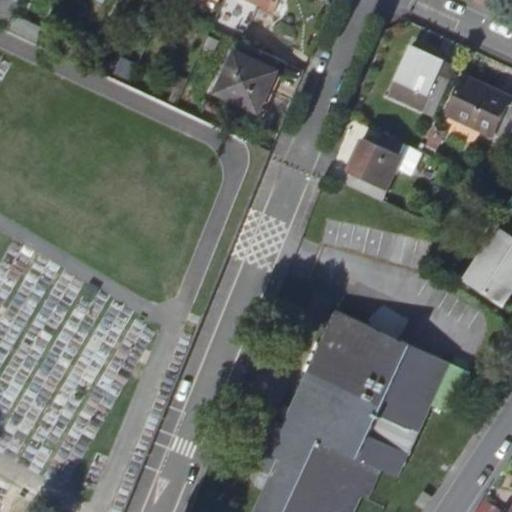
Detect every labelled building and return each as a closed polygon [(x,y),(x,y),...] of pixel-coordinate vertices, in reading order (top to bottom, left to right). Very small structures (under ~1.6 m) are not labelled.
[(0,0),(0,23),(36,40),(42,28),(12,14),(17,0),(0,0)] [(223,0),(211,27),(238,40),(255,4),(277,15),(283,0),(223,0)] [(476,0),(475,3),(489,9),(493,0),(476,0)] [(80,27),(67,55),(82,62),(95,34),(80,27)] [(412,45),(396,80),(414,89),(407,104),(423,111),(429,97),(440,102),(457,67),(412,45)] [(234,52),(216,91),(258,111),(276,72),(273,71),(278,59),(252,47),(247,58),(234,52)] [(511,99),(465,77),(448,114),(494,137),(497,130),(510,136),(511,132),(511,99)] [(396,80),(389,96),(407,104),(414,89),(396,80)] [(365,138),(344,182),(382,201),(408,145),(387,135),(382,145),(365,138)] [(459,181),(462,183),(448,210),(460,218),(480,186),(483,180),(464,171),(459,181)] [(511,237),(500,229),(467,279),(503,302),(511,288),(511,237)] [(263,488),(252,511),(353,511),(361,495),(367,497),(381,466),(398,475),(453,362),(435,355),(425,357),(412,352),(408,342),(398,337),(389,341),(375,334),(371,325),(338,310),(286,424),(270,417),(249,462),(261,467),(254,484),(263,488)] [(425,488),(417,501),(425,507),(434,494),(425,488)]
